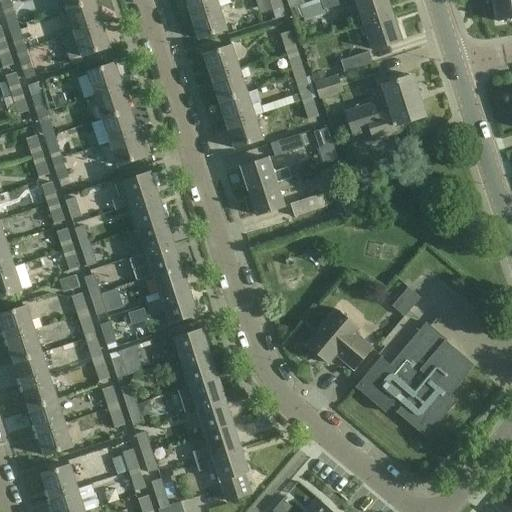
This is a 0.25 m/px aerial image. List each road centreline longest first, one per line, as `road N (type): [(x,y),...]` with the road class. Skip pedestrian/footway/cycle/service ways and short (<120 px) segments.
road 1 (residential): [(412,511),(271,392),(139,0)]
road 2 (tertiary): [(511,235),(454,62)]
